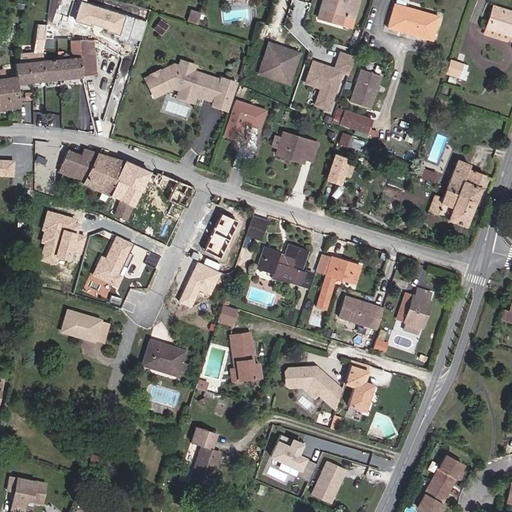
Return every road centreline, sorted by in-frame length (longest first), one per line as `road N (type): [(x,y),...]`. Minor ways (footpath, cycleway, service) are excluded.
road 1 (residential): [(481,266),(90,139),(0,133)]
road 2 (tertiary): [(382,511),(481,266)]
